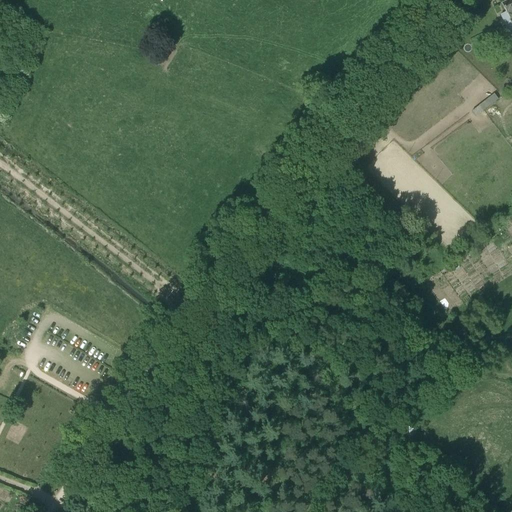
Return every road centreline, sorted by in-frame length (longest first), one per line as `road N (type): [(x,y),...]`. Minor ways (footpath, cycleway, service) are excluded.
road 1 (track): [(447,0),(187,312)]
road 2 (track): [(187,312),(59,499),(92,511)]
road 3 (track): [(0,159),(187,312)]
